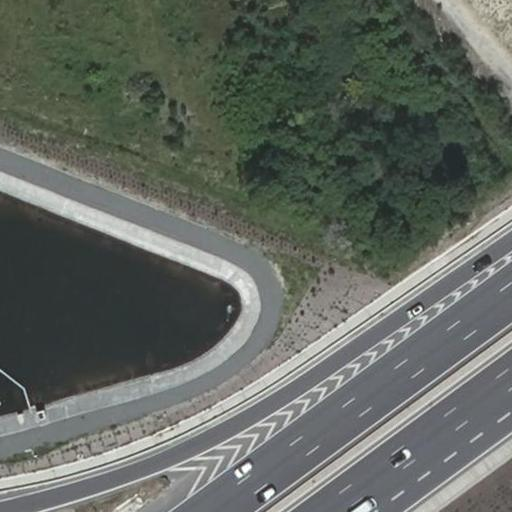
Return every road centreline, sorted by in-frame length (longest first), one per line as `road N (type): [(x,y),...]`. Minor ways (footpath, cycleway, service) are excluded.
road 1 (motorway): [(511,242),(252,417),(118,477),(3,511)]
road 2 (motorway): [(511,293),(215,511)]
road 3 (motorway): [(337,503),(511,375)]
